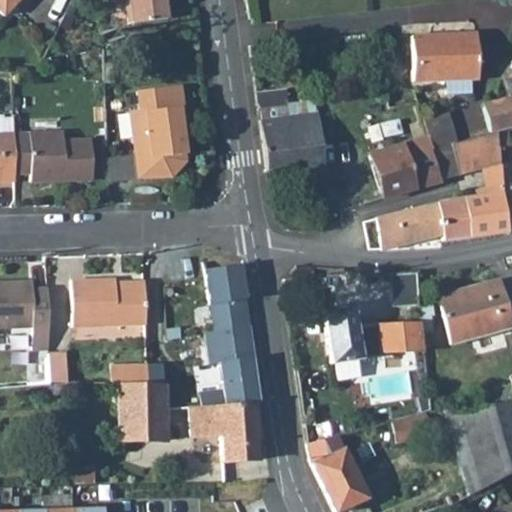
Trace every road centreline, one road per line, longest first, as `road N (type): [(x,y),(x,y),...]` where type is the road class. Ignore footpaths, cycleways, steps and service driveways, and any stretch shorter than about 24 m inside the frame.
road 1 (tertiary): [(309,511),(289,472),(256,250)]
road 2 (residential): [(256,250),(452,260),(511,242)]
road 3 (residential): [(0,230),(248,220)]
road 4 (tertiary): [(248,220),(221,0)]
